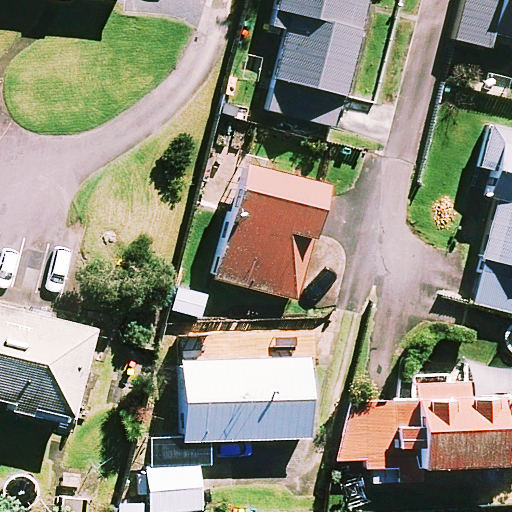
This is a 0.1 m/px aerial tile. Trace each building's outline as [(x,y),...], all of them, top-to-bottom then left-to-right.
[(39,0),(39,8),(65,10),(66,0),(120,6),(120,0),(39,0)] [(365,0),(277,0),(269,31),(283,34),(262,115),(332,133),(365,0)] [(511,0),(462,0),(451,46),(484,54),(488,39),(511,45),(511,0)] [(477,175),(487,177),(481,206),(493,209),(470,309),(511,318),(511,137),(487,132),(477,175)] [(319,194),(238,174),(210,284),(292,304),(319,194)] [(88,338),(0,316),(0,409),(66,426),(88,338)] [(305,441),(302,364),(176,369),(179,446),(305,441)] [(511,474),(511,467),(508,372),(411,376),(412,406),(337,409),(339,466),(363,465),(364,488),(415,486),(414,478),(511,474)] [(196,511),(193,446),(159,447),(160,471),(129,473),(130,499),(145,499),(146,511),(196,511)] [(86,511),(88,496),(54,494),(53,511),(86,511)]
